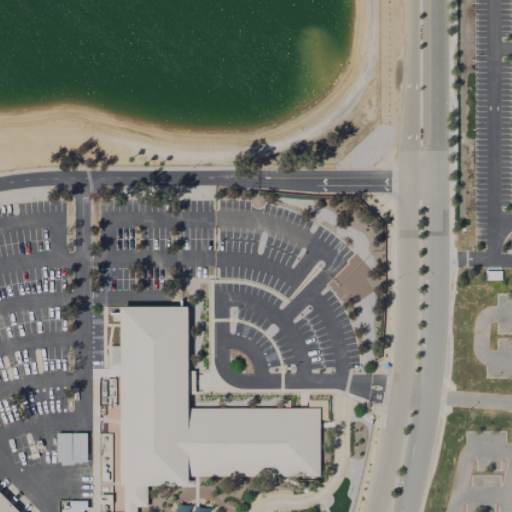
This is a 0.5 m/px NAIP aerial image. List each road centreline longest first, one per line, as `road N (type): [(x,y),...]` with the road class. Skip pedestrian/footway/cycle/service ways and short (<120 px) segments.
road 1 (tertiary): [(414,0),(403,369),(372,511)]
road 2 (tertiary): [(401,511),(426,397),(437,262),(435,0)]
